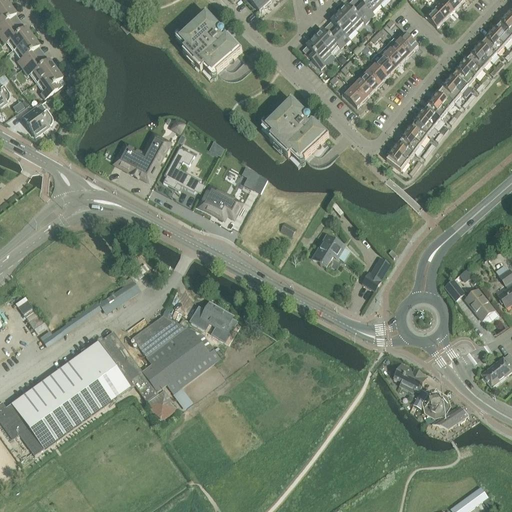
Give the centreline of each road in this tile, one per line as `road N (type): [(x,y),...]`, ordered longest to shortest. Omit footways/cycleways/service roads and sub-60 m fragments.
road 1 (secondary): [(78,204),(126,208),(356,331)]
road 2 (residential): [(367,145),(380,143),(501,0)]
road 3 (residential): [(45,164),(88,98),(19,0)]
road 4 (residential): [(367,145),(278,58)]
